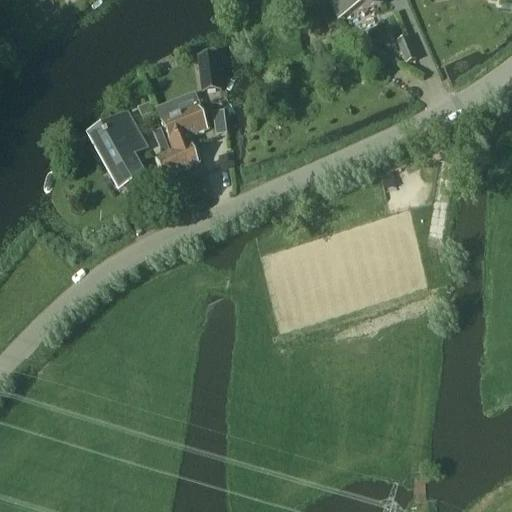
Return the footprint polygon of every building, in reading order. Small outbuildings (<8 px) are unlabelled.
[(275,0),(275,2),(296,14),(303,0),(275,0)] [(381,8),(377,0),(329,0),(339,24),(381,8)] [(296,34),(265,41),(270,62),(301,55),(296,34)] [(416,63),(407,41),(398,45),(407,67),(416,63)] [(216,63),(198,65),(201,95),(219,93),(216,63)] [(141,121),(152,116),(148,106),(137,111),(141,121)] [(163,183),(198,168),(188,143),(207,135),(198,111),(172,122),(167,110),(156,114),(173,156),(170,157),(162,160),(154,163),(163,183)] [(145,154),(129,125),(96,143),(106,161),(102,163),(111,180),(115,178),(123,191),(142,181),(134,167),(131,161),(145,154)] [(160,135),(152,138),(162,160),(170,157),(160,135)]
